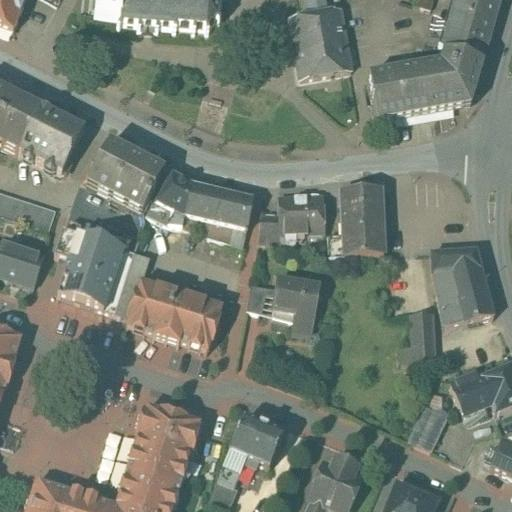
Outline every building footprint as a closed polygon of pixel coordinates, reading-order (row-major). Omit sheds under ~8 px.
[(0,0),(0,32),(12,37),(26,0),(0,0)] [(94,0),(92,23),(118,26),(118,29),(115,32),(118,35),(121,32),(135,33),(135,37),(157,39),(157,35),(171,36),(170,39),(175,39),(175,34),(190,36),(189,40),(193,40),(194,36),(202,37),(204,41),(207,40),(206,36),(213,29),(218,31),(219,28),(215,26),(216,15),(220,14),(219,10),(215,12),(209,4),(210,0),(206,0),(205,2),(196,2),(196,0),(94,0)] [(302,0),(305,3),(315,11),(316,20),(325,18),(322,0),(302,0)] [(415,0),(412,10),(429,15),(433,0),(415,0)] [(500,0),(458,0),(457,3),(449,34),(486,45),(488,45),(500,0)] [(316,20),(288,25),(299,86),(350,77),(338,16),(325,18),(316,20)] [(486,45),(449,34),(442,57),(479,68),(486,45)] [(442,57),(438,69),(367,81),(374,122),(468,106),(479,68),(442,57)] [(39,113),(0,93),(0,149),(17,158),(39,113)] [(83,135),(39,113),(17,158),(60,180),(83,135)] [(163,176),(107,148),(85,190),(141,219),(163,176)] [(190,190),(171,180),(156,208),(174,218),(169,227),(164,226),(162,231),(180,233),(183,223),(190,190)] [(251,205),(190,190),(183,223),(201,227),(245,237),(251,205)] [(382,261),(379,195),(339,197),(342,242),(343,263),(382,261)] [(54,216),(0,197),(0,222),(47,238),(54,216)] [(277,222),(260,221),(256,249),(266,249),(267,244),(280,244),(280,241),(324,239),(322,201),(277,203),(277,222)] [(201,227),(183,223),(180,233),(198,239),(201,227)] [(245,237),(201,227),(198,239),(241,253),(244,237),(245,237)] [(133,260),(62,237),(53,263),(67,268),(55,303),(56,304),(58,305),(59,304),(68,307),(82,311),(82,312),(82,313),(91,316),(93,315),(93,314),(97,315),(97,317),(97,319),(102,320),(103,320),(104,318),(113,321),(114,321),(133,260)] [(342,242),(326,243),(327,264),(343,263),(342,242)] [(42,263),(0,249),(0,284),(32,295),(42,263)] [(475,257),(430,259),(431,281),(432,281),(442,336),(493,323),(475,257)] [(148,265),(133,260),(114,321),(127,325),(124,335),(152,343),(151,345),(177,353),(178,351),(206,360),(209,350),(211,351),(219,324),(217,324),(220,314),(141,290),(148,265)] [(319,291),(277,283),(272,315),(295,319),(291,339),(310,342),(319,291)] [(266,294),(250,291),(245,317),(259,320),(266,294)] [(431,320),(409,321),(411,353),(412,369),(434,368),(431,320)] [(0,408),(2,401),(4,394),(6,394),(15,366),(13,366),(19,346),(10,344),(10,342),(0,338),(0,408)] [(411,353),(399,353),(400,370),(412,369),(411,353)] [(511,372),(511,371),(486,382),(484,377),(450,391),(462,419),(489,408),(493,420),(511,412),(511,372)] [(447,418),(425,411),(408,446),(408,447),(429,457),(447,418)] [(108,511),(38,490),(30,511),(172,511),(189,461),(191,462),(199,435),(197,435),(198,431),(185,427),(185,425),(159,416),(158,418),(145,414),(144,418),(142,417),(134,442),(133,444),(136,445),(115,511),(114,511),(108,511)] [(257,432),(242,425),(228,459),(216,488),(233,496),(233,495),(243,471),(254,476),(256,471),(268,476),(282,442),(267,436),(257,431),(257,432)] [(511,453),(500,449),(489,474),(511,485),(511,453)] [(356,474),(335,465),(331,474),(323,470),(308,505),(310,506),(307,511),(348,511),(360,486),(352,482),(356,474)] [(233,496),(216,488),(210,502),(215,505),(230,511),(231,509),(236,496),(233,495),(233,496)] [(434,511),(436,508),(395,491),(386,511),(434,511)]
